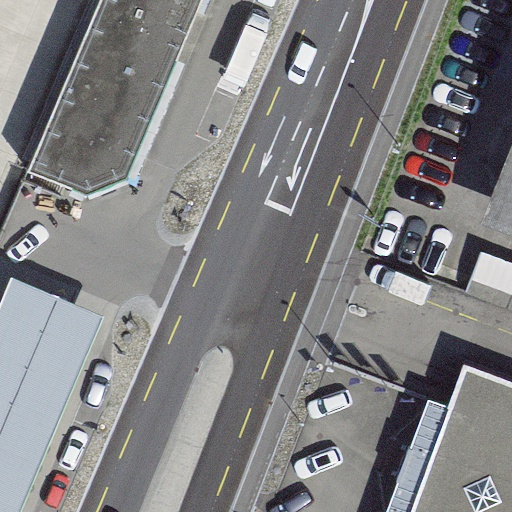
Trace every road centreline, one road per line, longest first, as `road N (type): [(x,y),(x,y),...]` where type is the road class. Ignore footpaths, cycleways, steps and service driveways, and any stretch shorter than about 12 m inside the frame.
road 1 (primary): [(278,305),(394,0)]
road 2 (primary): [(338,0),(216,281)]
road 3 (primary): [(216,281),(121,511)]
road 4 (primary): [(198,511),(278,305)]
